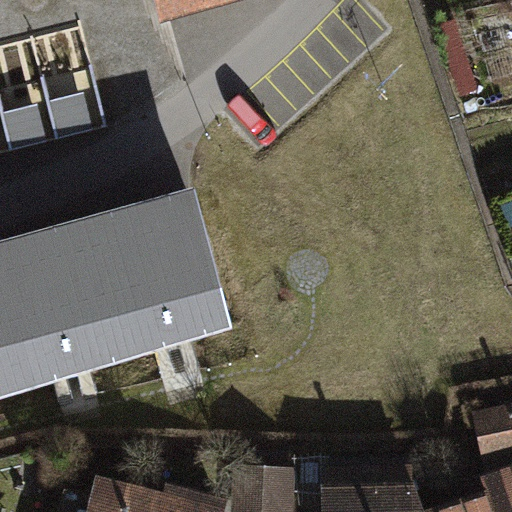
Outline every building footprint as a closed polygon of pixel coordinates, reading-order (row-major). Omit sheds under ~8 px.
[(155,0),(162,22),(238,0),(155,0)] [(456,20),(437,27),(461,95),(479,89),(456,20)] [(84,95),(50,104),(59,140),(93,131),(84,95)] [(38,106),(4,115),(14,151),(48,142),(38,106)] [(193,205),(0,256),(0,383),(225,324),(193,205)] [(511,405),(473,414),(483,463),(511,456),(511,405)] [(292,511),(294,469),(235,467),(233,511),(292,511)] [(511,511),(511,468),(483,479),(418,491),(330,493),(329,511),(511,511)] [(142,511),(148,489),(98,477),(93,497),(64,490),(58,511),(142,511)] [(148,489),(142,511),(222,511),(226,499),(168,485),(165,494),(148,489)]
